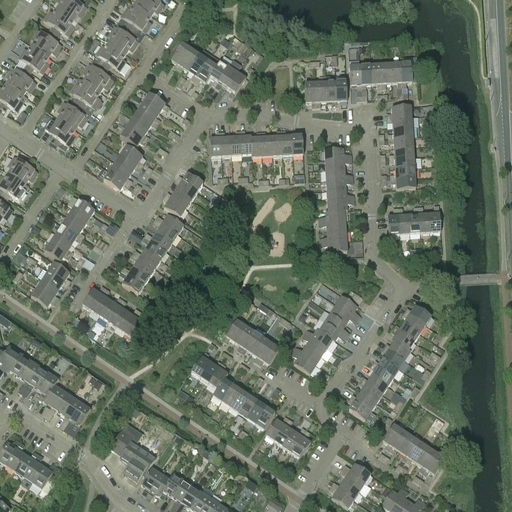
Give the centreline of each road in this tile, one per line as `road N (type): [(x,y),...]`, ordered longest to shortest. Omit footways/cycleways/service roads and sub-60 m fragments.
road 1 (residential): [(320,408),(403,285),(374,261),(366,130),(253,114),(204,116)]
road 2 (tertiary): [(499,0),(511,239)]
road 3 (residential): [(137,511),(29,423),(9,421),(0,430)]
road 4 (residential): [(18,140),(112,0)]
road 5 (residential): [(204,116),(149,205),(134,215)]
road 6 (residential): [(72,174),(139,74)]
